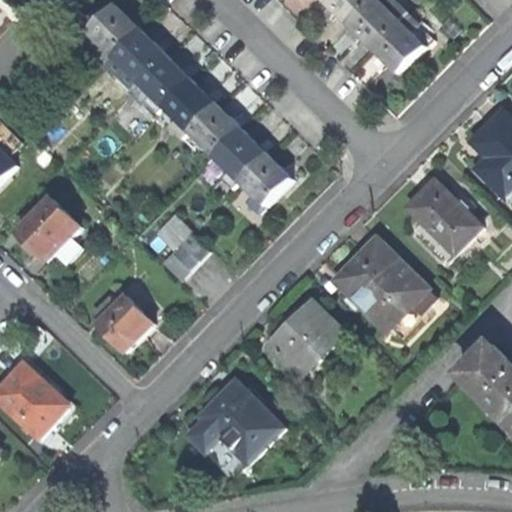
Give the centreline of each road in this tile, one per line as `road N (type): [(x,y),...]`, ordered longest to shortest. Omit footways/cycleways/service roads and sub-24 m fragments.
road 1 (residential): [(142,406),(382,164)]
road 2 (residential): [(382,164),(213,0)]
road 3 (residential): [(282,511),(432,494),(511,499)]
road 4 (residential): [(382,164),(511,40)]
road 5 (unknown): [(433,115),(309,0)]
road 6 (residential): [(142,406),(50,318),(19,300)]
road 7 (residential): [(49,511),(142,406)]
